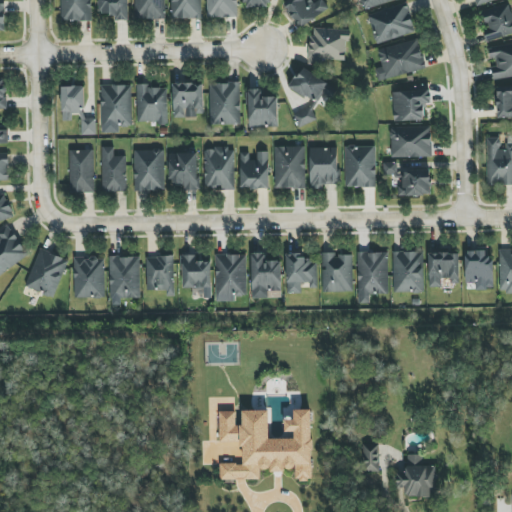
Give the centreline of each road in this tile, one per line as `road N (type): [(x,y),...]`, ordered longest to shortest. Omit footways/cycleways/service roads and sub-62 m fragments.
road 1 (residential): [(47,213),(74,223),(511,214)]
road 2 (residential): [(0,54),(263,49)]
road 3 (residential): [(460,216),(459,79),(433,0)]
road 4 (residential): [(35,0),(39,189),(47,213)]
